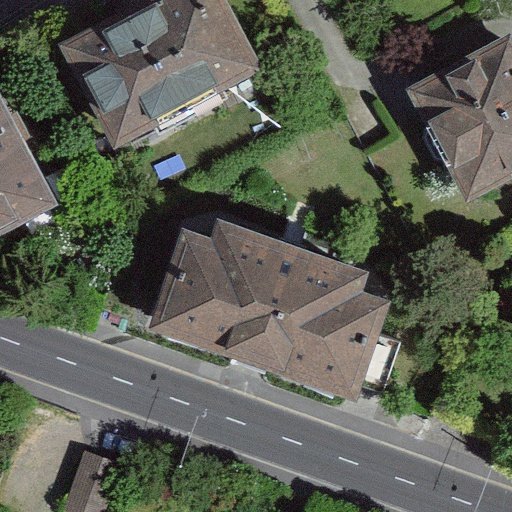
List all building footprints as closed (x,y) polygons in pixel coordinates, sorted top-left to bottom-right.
[(253,62),(220,0),(143,0),(66,41),(116,134),(253,62)] [(511,171),(511,45),(509,39),(414,89),(470,194),(511,171)] [(0,110),(0,219),(45,196),(0,110)] [(210,240),(183,231),(153,315),(348,383),(366,332),(378,299),(349,289),(355,270),(217,221),(210,240)] [(366,332),(348,383),(386,397),(404,345),(366,332)] [(108,511),(125,468),(87,455),(67,510),(72,511),(108,511)]
